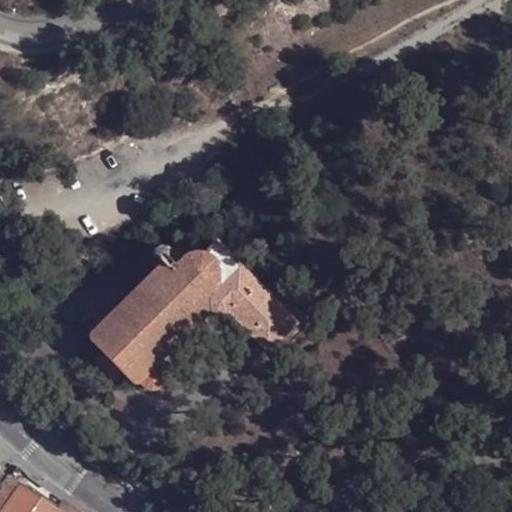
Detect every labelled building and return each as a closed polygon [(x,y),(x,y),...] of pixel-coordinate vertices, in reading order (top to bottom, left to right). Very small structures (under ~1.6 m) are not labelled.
[(155,258),(166,269),(212,317),(216,321),(228,322),(232,318),(270,354),(298,328),(219,247),(205,259),(197,259),(190,261),(163,249),(155,258)] [(137,388),(140,388),(142,386),(158,370),(212,317),(166,269),(149,285),(147,287),(131,302),(129,304),(113,320),(96,337),(93,340),(92,344),(104,356),(124,375),(136,387),(137,388)] [(139,278),(147,287),(149,285),(141,277),(139,278)] [(121,295),(129,304),(131,302),(122,295),(121,295)] [(313,312),(307,320),(316,329),(323,322),(313,312)] [(96,337),(113,320),(108,315),(104,313),(103,314),(105,318),(96,326),(93,335),(96,337)] [(116,382),(124,375),(104,356),(98,362),(116,382)] [(158,370),(142,386),(150,393),(151,394),(159,394),(164,390),(167,384),(166,377),(158,370)] [(58,511),(59,511),(23,485),(10,476),(4,485),(0,490),(0,511),(58,511)] [(430,495),(405,502),(407,511),(431,511),(434,511),(430,495)] [(59,511),(58,511),(79,511),(65,502),(59,511)]
